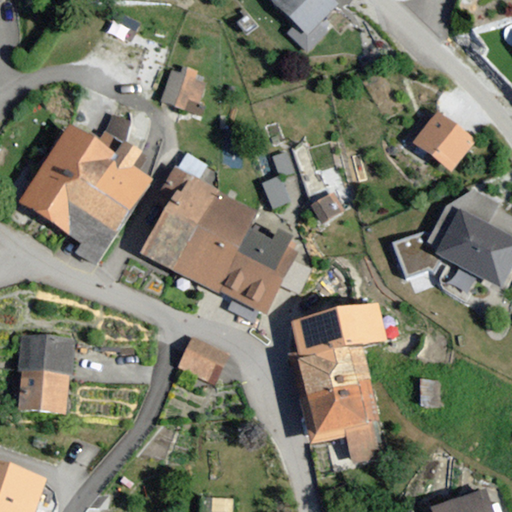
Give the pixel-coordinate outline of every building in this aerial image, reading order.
[(337,1),(335,0),(271,0),(293,21),(286,28),(307,48),(325,29),(317,22),(337,1)] [(204,78),(170,69),(161,100),(195,109),(204,78)] [(477,139),(433,108),(408,142),(452,173),(477,139)] [(114,150),(66,120),(15,199),(102,254),(151,177),(135,166),(145,151),(122,137),(114,150)] [(258,209),(173,166),(163,185),(176,192),(145,253),(218,289),(250,225),(258,209)] [(322,222),(345,210),(336,192),(313,204),(322,222)] [(511,268),(511,234),(457,208),(435,253),(504,285),(511,268)] [(299,249),(250,225),(218,289),(267,313),(299,249)] [(376,301),(287,321),(314,442),(341,436),(346,458),(376,451),(370,424),(378,422),(361,346),(385,341),(376,301)] [(70,336),(18,333),(17,352),(14,409),(66,412),(70,336)] [(226,353),(189,338),(178,366),(215,380),(226,353)] [(34,511),(46,479),(0,462),(0,511),(34,511)] [(492,511),(486,490),(429,507),(430,511),(492,511)]
